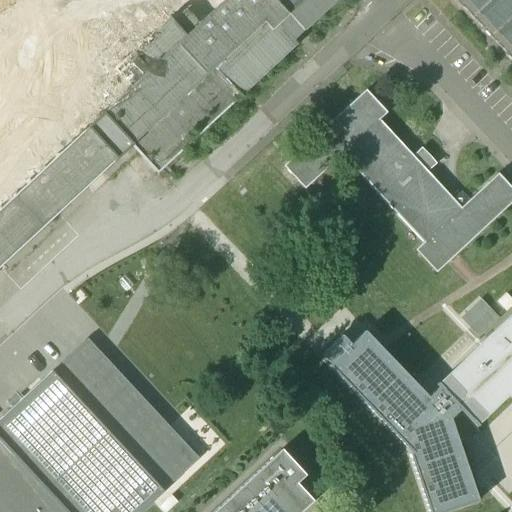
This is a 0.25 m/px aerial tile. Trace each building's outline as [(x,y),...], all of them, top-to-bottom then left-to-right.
[(511,0),(451,0),(511,64),(511,0)] [(460,209),(378,122),(385,115),(364,92),(283,168),(304,191),(340,157),(422,244),(414,252),(435,274),(511,201),(511,191),(496,175),(460,209)] [(422,147),(413,154),(424,166),(432,159),(422,147)] [(511,319),(440,388),(474,424),(511,387),(511,319)] [(440,388),(427,398),(364,333),(328,367),(407,451),(426,511),(448,511),(476,503),(455,437),(463,435),(474,424),(440,388)] [(86,340),(51,373),(0,420),(0,511),(140,511),(197,459),(86,340)] [(280,452),(214,511),(301,511),(312,502),(295,484),(303,476),(280,452)]
